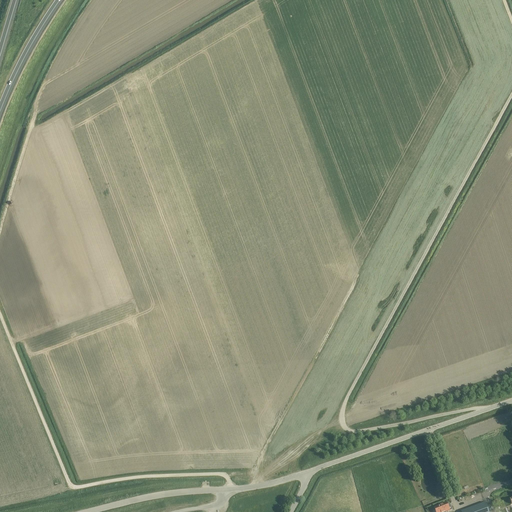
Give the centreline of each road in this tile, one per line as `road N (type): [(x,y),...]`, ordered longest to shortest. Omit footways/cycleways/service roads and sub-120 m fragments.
road 1 (unclassified): [(228,490),(225,474),(72,488),(0,313)]
road 2 (tertiary): [(306,473),(511,400)]
road 3 (track): [(315,357),(255,469),(225,474)]
road 4 (tertiary): [(92,511),(228,490)]
road 5 (unclassified): [(0,234),(35,113)]
road 6 (motorway): [(0,106),(57,0)]
